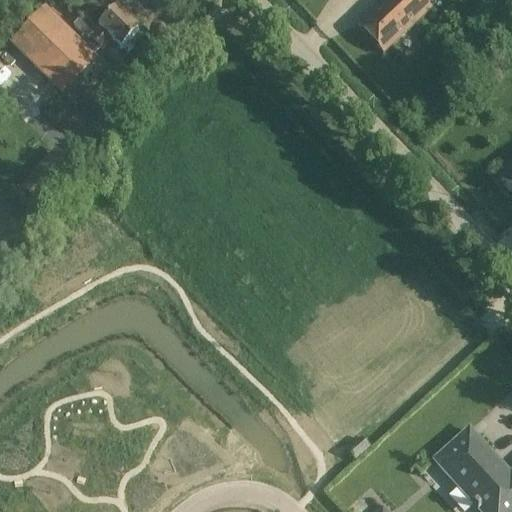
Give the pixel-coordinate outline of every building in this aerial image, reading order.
[(435,0),(391,0),(359,30),(383,56),(431,12),(427,8),(435,0)] [(98,32),(90,41),(103,53),(112,42),(122,52),(139,34),(116,11),(97,31),(98,32)] [(11,47),(63,94),(95,59),(43,12),(11,47)] [(511,172),(500,183),(511,196),(511,172)] [(511,511),(511,474),(510,477),(469,432),(435,464),(479,511),(511,511)] [(371,450),(361,439),(346,454),(355,464),(371,450)]
